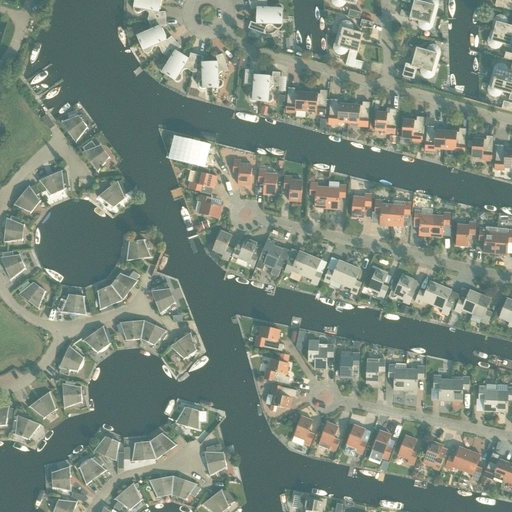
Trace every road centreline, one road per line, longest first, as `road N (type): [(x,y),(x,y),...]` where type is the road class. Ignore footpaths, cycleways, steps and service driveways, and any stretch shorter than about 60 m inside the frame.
road 1 (residential): [(511,278),(259,217)]
road 2 (residential): [(388,87),(248,49),(223,27)]
road 3 (residential): [(511,435),(338,399)]
road 4 (residential): [(511,121),(388,87)]
